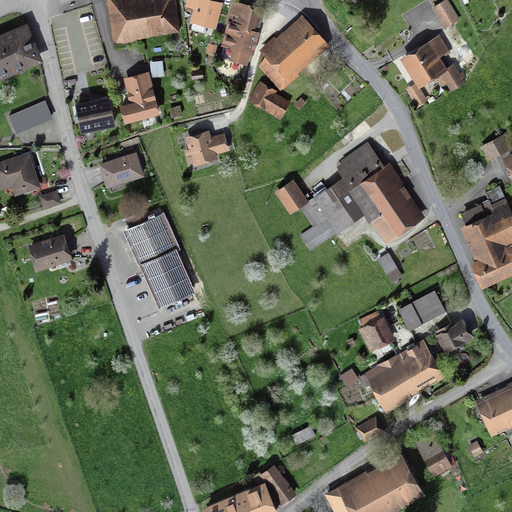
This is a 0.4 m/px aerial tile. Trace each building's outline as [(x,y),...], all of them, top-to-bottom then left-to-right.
[(172,0),(153,0),(115,7),(121,38),(177,28),(172,0)] [(223,1),(220,0),(186,0),(186,5),(193,7),(190,21),(216,27),(223,1)] [(253,52),(264,6),(239,0),(232,0),(221,44),(232,47),(229,59),(247,63),(250,51),(253,52)] [(281,89),(331,43),(302,13),(276,38),(274,36),(260,49),(265,54),(259,66),(281,89)] [(0,78),(43,59),(26,21),(0,31),(0,78)] [(419,88),(444,72),(430,49),(404,65),(417,85),(419,88)] [(124,121),(159,111),(149,70),(124,77),(130,101),(119,104),(124,121)] [(427,101),(419,88),(417,85),(408,90),(418,107),(427,101)] [(262,90),(256,103),(281,115),(287,102),(262,90)] [(81,131),(115,124),(109,94),(75,101),(81,131)] [(18,132),(53,118),(47,101),(12,115),(18,132)] [(192,162),(193,165),(217,158),(216,153),(229,149),(224,132),(211,136),(209,129),(184,136),(188,148),(184,149),(188,163),(192,162)] [(489,156),(511,144),(506,132),(483,144),(489,156)] [(417,218),(371,146),(342,165),(349,177),(304,206),(315,223),(299,233),(309,248),(368,210),(386,238),(417,218)] [(104,169),(109,186),(138,177),(133,160),(104,169)] [(26,162),(0,169),(0,188),(2,196),(33,187),(26,162)] [(291,211),(302,202),(289,184),(277,193),(291,211)] [(466,223),(460,226),(476,259),(470,262),(482,286),(511,272),(511,248),(509,243),(511,241),(511,210),(500,184),(486,191),(490,199),(461,212),(466,223)] [(45,208),(60,202),(56,192),(41,197),(45,208)] [(170,252),(157,223),(131,235),(144,264),(170,252)] [(36,270),(70,259),(63,240),(30,251),(36,270)] [(189,294),(170,252),(144,264),(164,306),(189,294)] [(392,279),(403,273),(390,253),(380,259),(392,279)] [(410,324),(446,307),(438,291),(402,308),(410,324)] [(371,349),(393,340),(382,317),(361,326),(371,349)] [(447,348),(465,338),(456,321),(438,331),(447,348)] [(371,382),(386,409),(440,379),(425,352),(371,382)] [(511,383),(477,400),(492,432),(511,422),(511,383)] [(365,438),(383,427),(376,416),(358,427),(365,438)] [(314,433),(309,423),(291,432),(296,442),(314,433)] [(451,461),(434,432),(418,441),(435,471),(451,461)] [(281,501),(295,491),(274,461),(260,471),(281,501)] [(345,511),(382,511),(416,492),(398,461),(336,496),(345,511)] [(206,508),(207,511),(270,511),(273,511),(265,487),(206,508)]
